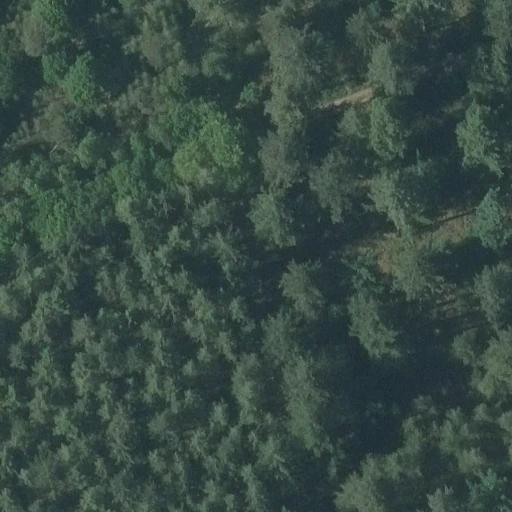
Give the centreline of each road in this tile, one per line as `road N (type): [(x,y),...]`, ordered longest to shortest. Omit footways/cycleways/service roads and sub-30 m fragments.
road 1 (track): [(218,151),(295,511)]
road 2 (track): [(218,151),(311,125),(511,41)]
road 3 (track): [(0,232),(218,151)]
road 4 (track): [(186,0),(218,151)]
